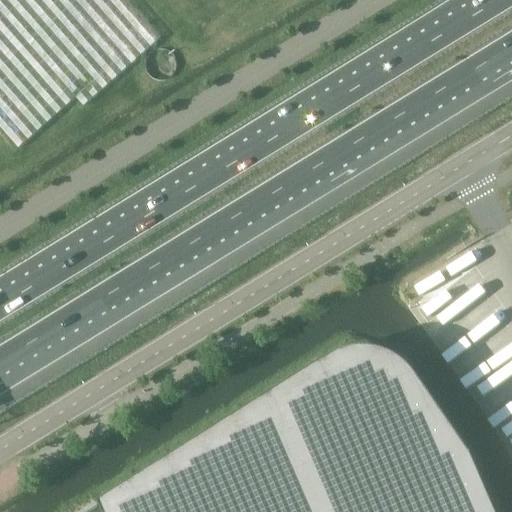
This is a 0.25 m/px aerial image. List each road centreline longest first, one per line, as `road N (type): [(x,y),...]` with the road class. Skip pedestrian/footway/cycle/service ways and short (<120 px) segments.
road 1 (tertiary): [(0,452),(511,134)]
road 2 (motorway): [(0,362),(511,48)]
road 3 (motorway): [(498,0),(0,305)]
road 4 (unclassified): [(376,0),(0,231)]
